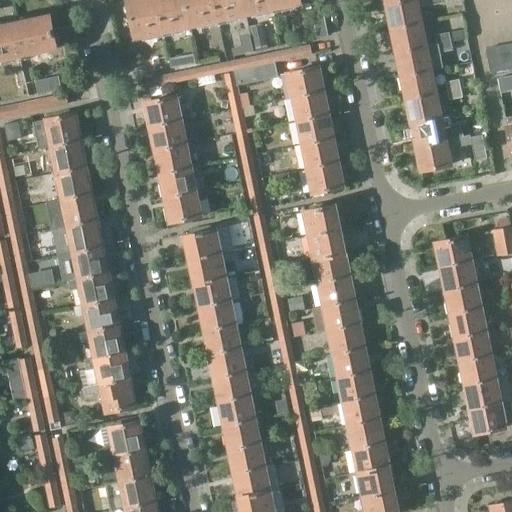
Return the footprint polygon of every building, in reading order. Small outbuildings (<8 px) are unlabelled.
[(128,0),(137,38),(191,26),(185,0),(128,0)] [(185,0),(191,26),(246,14),(243,0),(185,0)] [(243,0),(246,14),(301,2),(300,0),(243,0)] [(442,0),(415,0),(387,6),(392,29),(392,30),(421,24),(421,23),(418,7),(443,2),(442,0)] [(8,24),(0,25),(0,59),(57,47),(50,14),(17,22),(17,21),(8,23),(8,24)] [(421,24),(392,30),(397,53),(426,47),(426,46),(421,24)] [(449,32),(450,36),(451,41),(451,42),(459,40),(466,38),(467,38),(465,29),(450,32),(449,32)] [(448,32),(435,35),(437,44),(437,45),(450,42),(450,41),(448,32)] [(450,42),(437,45),(439,53),(441,52),(452,50),(450,42)] [(511,60),(509,43),(497,45),(502,70),(511,67),(511,60)] [(426,47),(397,53),(402,77),(431,70),(433,70),(444,68),(441,52),(439,53),(437,45),(426,47)] [(497,45),(486,47),(491,72),(502,70),(497,45)] [(310,47),(301,49),(303,57),(312,55),(310,47)] [(299,49),(292,50),(294,58),(301,57),(303,57),(301,49),(299,49)] [(288,51),(283,52),(285,60),(290,59),(294,58),(292,50),(288,51)] [(277,54),(274,54),(276,62),(279,62),(285,60),(283,52),(277,54)] [(266,56),(265,56),(267,64),(268,64),(274,63),(276,62),(274,54),(266,56)] [(265,56),(256,58),(258,66),(267,64),(265,56)] [(255,58),(247,60),(248,68),(257,66),(258,66),(256,58),(255,58)] [(244,60),(237,62),(239,70),(246,69),(248,68),(247,60),(244,60)] [(233,63),(228,64),(230,72),(235,71),(239,70),(237,62),(233,63)] [(239,70),(235,71),(238,85),(277,77),(274,63),(268,64),(267,64),(258,66),(257,66),(248,68),(246,69),(239,70)] [(222,65),(219,66),(221,74),(224,73),(230,72),(228,64),(222,65)] [(211,67),(210,67),(212,76),(213,75),(221,74),(219,66),(211,67)] [(210,67),(201,69),(203,77),(212,76),(210,67)] [(289,74),(281,76),(283,86),(291,84),(293,97),(323,91),(318,68),(289,74)] [(200,69),(192,71),(193,79),(202,78),(203,77),(201,69),(200,69)] [(431,70),(402,77),(407,100),(436,94),(431,70)] [(189,72),(182,73),(184,81),(191,80),(193,79),(192,71),(189,72)] [(230,72),(224,73),(228,91),(239,89),(238,85),(235,71),(230,72)] [(178,74),(173,75),(175,83),(180,82),(184,81),(182,73),(178,74)] [(167,76),(164,77),(165,85),(169,85),(175,83),(173,75),(167,76)] [(156,79),(154,79),(156,87),(158,87),(161,86),(163,86),(165,85),(164,77),(156,79)] [(506,77),(498,79),(501,93),(509,91),(506,77)] [(154,79),(145,81),(147,89),(150,88),(156,87),(154,79)] [(459,79),(446,82),(448,92),(461,89),(459,79)] [(156,87),(150,88),(152,96),(165,93),(163,86),(161,86),(158,87),(156,87)] [(239,89),(228,91),(231,104),(246,101),(244,93),(240,93),(239,89)] [(461,89),(448,92),(450,100),(463,97),(461,89)] [(323,91),(293,97),(298,121),(328,115),(323,91)] [(436,94),(407,100),(412,125),(441,119),(436,94)] [(67,95),(54,97),(56,106),(68,103),(67,95)] [(54,97),(42,100),(44,109),(56,106),(54,97)] [(179,97),(146,104),(151,128),(184,121),(179,97)] [(42,100),(29,103),(31,111),(44,109),(42,100)] [(246,101),(231,104),(233,117),(245,115),(243,107),(247,107),(246,101)] [(29,103),(17,105),(19,114),(31,111),(29,103)] [(17,105),(5,108),(7,117),(19,114),(17,105)] [(46,121),(33,123),(39,151),(51,148),(81,143),(75,115),(46,121)] [(245,115),(233,117),(236,130),(247,128),(245,115)] [(328,115),(298,121),(301,132),(304,146),(333,139),(328,115)] [(441,119),(412,125),(417,149),(446,143),(446,139),(456,137),(464,135),(462,127),(444,131),(441,119)] [(184,121),(151,128),(156,150),(189,143),(184,121)] [(17,122),(5,124),(8,141),(20,138),(17,122)] [(247,128),(236,130),(237,134),(239,143),(250,140),(248,132),(247,128)] [(446,143),(417,149),(421,170),(451,164),(448,149),(471,144),(470,137),(469,134),(456,137),(446,139),(446,143)] [(333,139),(304,146),(308,167),(309,171),(338,164),(333,139)] [(250,140),(239,143),(241,153),(242,156),(252,153),(250,140)] [(81,143),(51,148),(57,174),(86,168),(81,143)] [(189,143),(156,150),(161,174),(193,167),(189,143)] [(252,153),(242,156),(244,169),(255,166),(252,153)] [(5,158),(0,159),(0,186),(0,187),(11,185),(5,158)] [(338,164),(309,171),(310,175),(314,193),(315,198),(323,196),(323,191),(343,187),(338,164)] [(255,166),(244,169),(247,181),(258,179),(255,166)] [(193,167),(161,174),(166,198),(198,191),(193,167)] [(86,168),(57,174),(62,200),(92,194),(86,168)] [(258,179),(247,181),(250,194),(261,192),(258,179)] [(11,185),(0,187),(5,213),(16,211),(11,185)] [(198,191),(166,198),(171,223),(203,216),(198,191)] [(261,192),(250,194),(252,207),(263,205),(261,192)] [(62,200),(47,203),(53,230),(97,221),(92,194),(62,200)] [(263,205),(252,207),(255,220),(266,218),(263,205)] [(334,205),(305,211),(310,236),(339,229),(334,205)] [(16,211),(5,213),(11,240),(22,238),(16,211)] [(266,218),(255,220),(258,233),(269,231),(266,218)] [(97,221),(53,230),(58,256),(58,257),(102,247),(97,221)] [(216,230),(186,236),(191,260),(221,254),(233,251),(228,228),(216,230)] [(511,228),(494,232),(499,255),(511,252),(511,228)] [(339,229),(310,236),(315,260),(344,253),(339,229)] [(269,231),(258,233),(260,246),(271,244),(269,231)] [(466,237),(436,243),(441,268),(471,262),(466,237)] [(22,238),(11,240),(17,267),(27,265),(26,261),(22,238)] [(0,274),(12,272),(5,239),(0,239),(0,274)] [(271,244),(260,246),(263,259),(274,257),(271,244)] [(102,247),(58,257),(64,283),(68,282),(79,280),(108,273),(102,247)] [(344,253),(315,260),(320,283),(349,277),(344,253)] [(221,254),(191,260),(196,284),(226,277),(221,254)] [(274,257),(263,259),(266,272),(277,270),(274,257)] [(471,262),(441,268),(446,292),(476,286),(471,262)] [(27,265),(17,267),(22,293),(33,291),(27,265)] [(277,270),(266,272),(268,285),(279,282),(277,270)] [(12,272),(0,274),(7,308),(18,305),(12,272)] [(79,280),(68,282),(70,292),(81,290),(84,306),(113,300),(108,273),(79,280)] [(226,277),(196,284),(201,308),(231,302),(226,277)] [(349,277),(320,283),(325,307),(354,301),(349,277)] [(279,282),(268,285),(271,298),(282,295),(279,282)] [(476,286),(446,292),(451,315),(481,309),(476,286)] [(33,291),(22,293),(28,320),(38,318),(37,314),(33,291)] [(282,295),(271,298),(274,310),(285,308),(282,295)] [(288,299),(287,299),(290,312),(303,309),(300,296),(288,299)] [(84,306),(76,308),(78,317),(86,315),(90,332),(119,326),(113,300),(84,306)] [(231,302),(201,308),(206,332),(236,325),(243,324),(240,312),(238,301),(235,301),(231,302)] [(327,318),(322,319),(325,330),(329,329),(330,331),(359,325),(354,301),(325,307),(327,318)] [(285,308),(274,310),(276,323),(287,321),(285,308)] [(481,309),(451,315),(455,338),(485,332),(481,309)] [(19,310),(8,312),(15,349),(27,346),(19,310)] [(38,318),(28,320),(33,346),(43,344),(38,318)] [(306,320),(293,323),(296,336),(308,333),(306,320)] [(287,321),(276,323),(279,336),(290,334),(287,321)] [(236,325),(206,332),(211,355),(240,349),(236,325)] [(359,325),(330,331),(334,355),(364,349),(359,325)] [(90,332),(84,333),(86,342),(89,360),(124,352),(119,326),(90,332)] [(485,332),(455,338),(460,361),(490,355),(485,332)] [(290,334),(279,336),(280,340),(282,349),(293,347),(291,337),(290,334)] [(43,344),(33,346),(38,372),(49,370),(43,344)] [(293,347),(282,349),(284,362),(295,360),(293,347)] [(240,349),(211,355),(216,379),(245,373),(240,349)] [(364,349),(334,355),(339,379),(369,373),(364,349)] [(86,360),(85,360),(87,370),(97,368),(100,386),(130,379),(124,352),(89,360),(86,360)] [(490,355),(460,361),(465,385),(495,379),(490,355)] [(29,358),(17,360),(25,399),(37,397),(29,358)] [(295,360),(284,362),(287,375),(298,373),(295,360)] [(49,370),(38,372),(44,398),(54,396),(49,370)] [(245,373),(216,379),(221,403),(250,397),(245,373)] [(298,373),(287,375),(289,386),(290,388),(301,386),(298,373)] [(369,373),(339,379),(344,403),(374,397),(369,373)] [(93,387),(82,389),(84,401),(103,397),(106,412),(135,406),(130,379),(100,386),(93,387)] [(495,379),(465,385),(470,409),(500,403),(495,379)] [(301,386),(290,388),(292,401),(303,398),(301,386)] [(54,396),(44,398),(49,424),(60,422),(54,396)] [(37,397),(25,399),(32,432),(44,430),(37,397)] [(250,397),(221,403),(226,427),(255,421),(250,397)] [(374,397),(344,403),(349,427),(379,421),(374,397)] [(303,398),(292,401),(295,414),(306,411),(303,398)] [(500,403),(470,409),(475,433),(505,427),(502,412),(511,410),(510,401),(500,403)] [(64,413),(62,413),(65,425),(78,422),(75,410),(64,413)] [(306,411),(295,414),(298,426),(309,424),(306,411)] [(113,444),(108,445),(110,456),(116,455),(144,449),(139,422),(137,417),(109,423),(110,428),(113,444)] [(255,421),(226,427),(230,450),(260,444),(255,421)] [(379,421),(349,427),(354,451),(384,445),(379,421)] [(309,424),(298,426),(300,439),(311,437),(309,424)] [(44,433),(33,436),(40,469),(51,467),(44,433)] [(62,436),(52,438),(58,465),(68,463),(62,436)] [(311,437),(300,439),(303,452),(314,450),(311,437)] [(33,438),(18,441),(20,452),(35,448),(33,438)] [(260,444),(230,450),(235,474),(265,468),(260,444)] [(384,445),(354,451),(359,475),(389,468),(384,445)] [(72,451),(70,452),(72,464),(75,463),(85,461),(83,449),(72,451)] [(144,449),(116,455),(121,482),(150,476),(144,449)] [(314,450),(303,452),(305,459),(306,465),(317,463),(314,450)] [(68,463),(58,465),(63,491),(73,489),(68,463)] [(317,463),(306,465),(309,481),(320,478),(317,463)] [(265,468),(235,474),(240,498),(270,491),(279,490),(274,466),(265,468)] [(51,467),(40,469),(48,508),(59,505),(51,467)] [(389,468),(359,475),(364,498),(394,492),(389,468)] [(111,484),(105,485),(110,511),(111,511),(116,511),(155,503),(150,476),(121,482),(111,484)] [(320,478),(309,481),(311,491),(322,489),(320,478)] [(77,511),(73,489),(63,491),(67,511),(77,511)] [(322,489),(311,491),(314,504),(325,501),(322,489)] [(274,511),(270,491),(240,498),(243,511),(274,511)] [(397,511),(394,492),(364,498),(366,511),(397,511)] [(511,511),(511,499),(490,505),(491,511),(511,511)] [(326,511),(325,501),(314,504),(315,511),(326,511)] [(116,511),(111,511),(157,511),(155,503),(116,511)]
